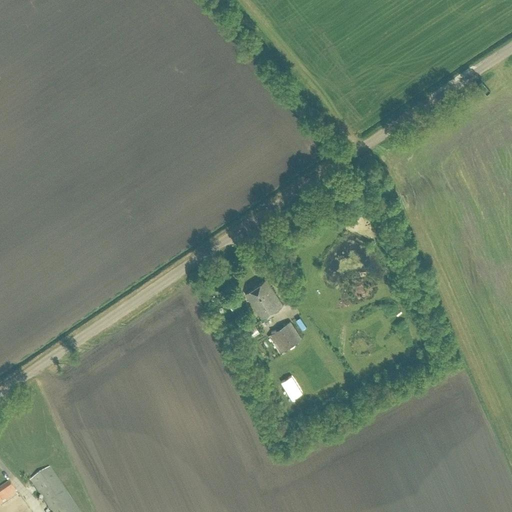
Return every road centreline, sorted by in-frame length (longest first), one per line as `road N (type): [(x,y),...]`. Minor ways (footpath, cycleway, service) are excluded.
road 1 (unclassified): [(0,392),(511,46)]
road 2 (track): [(369,142),(264,20)]
